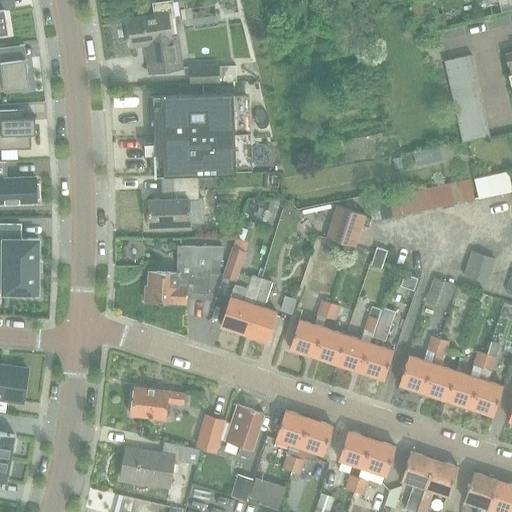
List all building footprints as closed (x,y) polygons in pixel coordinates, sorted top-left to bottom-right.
[(235,0),(221,0),(224,14),(238,11),(235,0)] [(153,15),(128,19),(131,46),(146,44),(149,72),(155,71),(181,68),(177,36),(171,37),(169,19),(174,19),(171,1),(151,3),(153,15)] [(425,4),(412,6),(415,21),(428,19),(425,4)] [(0,37),(8,36),(4,12),(0,12),(0,37)] [(441,12),(433,15),(435,25),(444,23),(441,12)] [(0,49),(0,48),(0,92),(30,88),(28,70),(28,67),(27,67),(26,60),(3,63),(0,49)] [(471,54),(463,56),(466,70),(474,68),(471,54)] [(463,56),(453,58),(456,72),(466,70),(463,56)] [(453,58),(444,60),(447,74),(456,72),(453,58)] [(190,82),(218,81),(217,65),(189,67),(190,82)] [(134,68),(112,69),(113,79),(135,77),(134,68)] [(456,72),(447,74),(449,85),(476,79),(474,68),(466,70),(456,72)] [(476,79),(449,85),(452,96),(479,90),(476,79)] [(479,90),(452,96),(454,107),(481,101),(479,90)] [(153,144),(143,144),(144,154),(154,154),(155,176),(172,175),(197,174),(235,173),(234,144),(232,93),(152,96),(153,144)] [(481,101),(454,107),(456,118),(484,112),(481,101)] [(35,116),(17,117),(16,109),(0,109),(0,149),(30,148),(30,134),(35,134),(35,116)] [(484,112),(456,118),(459,129),(486,123),(484,112)] [(486,123),(459,129),(462,141),(489,135),(486,123)] [(415,165),(442,160),(439,146),(413,151),(415,165)] [(6,161),(0,161),(0,203),(35,202),(35,198),(39,198),(38,183),(34,183),(34,176),(6,177),(6,161)] [(495,174),(500,192),(500,193),(511,190),(506,171),(495,174)] [(173,199),(149,200),(150,226),(166,226),(166,223),(189,222),(196,222),(196,224),(197,224),(197,222),(203,222),(202,199),(198,199),(197,174),(172,175),(173,199)] [(500,193),(500,192),(495,174),(485,176),(490,194),(490,195),(500,193)] [(475,178),(479,197),(490,195),(490,194),(485,176),(475,178)] [(463,200),(473,198),(469,179),(458,181),(463,200)] [(451,203),(463,200),(458,181),(447,183),(451,203)] [(442,205),(451,203),(447,183),(438,185),(442,205)] [(431,207),(442,205),(438,185),(427,187),(431,207)] [(422,209),(431,207),(427,187),(418,189),(422,209)] [(412,211),(422,209),(418,189),(408,191),(412,211)] [(401,214),(412,211),(408,191),(397,194),(401,214)] [(391,216),(401,214),(397,194),(387,196),(391,216)] [(380,218),(391,216),(387,196),(376,198),(380,218)] [(371,220),(380,218),(376,198),(367,200),(371,220)] [(325,236),(354,246),(364,214),(336,204),(325,236)] [(2,293),(37,296),(41,241),(23,240),(24,225),(0,223),(0,268),(3,269),(2,293)] [(177,303),(177,302),(186,303),(187,291),(191,291),(191,292),(208,293),(209,273),(219,274),(220,260),(221,260),(221,246),(177,246),(177,272),(149,271),(148,285),(145,285),(144,301),(177,303)] [(375,247),(370,264),(380,268),(386,250),(375,247)] [(474,279),(482,255),(470,251),(462,275),(474,279)] [(231,254),(221,283),(233,287),(243,258),(231,254)] [(474,279),(486,282),(494,259),(482,255),(474,279)] [(404,273),(400,285),(413,289),(417,278),(404,273)] [(228,303),(221,325),(243,332),(261,278),(251,275),(243,299),(231,295),(228,303)] [(444,307),(452,283),(433,277),(425,300),(444,307)] [(271,281),(261,278),(243,332),(266,339),(276,309),(263,305),(271,281)] [(286,286),(278,309),(291,313),(298,290),(286,286)] [(322,326),(325,317),(330,301),(321,299),(313,323),(298,318),(288,348),(312,356),(322,326)] [(330,301),(325,317),(335,320),(339,304),(330,301)] [(368,341),(379,308),(370,306),(360,339),(345,334),(335,363),(358,371),(368,341)] [(379,308),(368,341),(370,342),(379,345),(381,340),(383,341),(393,312),(380,307),(379,308)] [(335,363),(345,334),(322,326),(312,356),(335,363)] [(422,392),(439,338),(430,335),(423,359),(407,354),(398,384),(422,392)] [(455,370),(441,365),(443,355),(445,356),(449,340),(439,338),(422,392),(445,399),(455,370)] [(382,379),(392,349),(379,345),(370,342),(368,341),(358,371),(382,379)] [(502,385),(487,381),(490,371),(491,371),(499,343),(490,341),(486,353),(468,407),(492,415),(502,385)] [(468,407),(486,353),(476,350),(472,364),(473,365),(470,375),(455,370),(445,399),(468,407)] [(0,410),(5,411),(6,399),(22,401),(26,368),(0,364),(0,410)] [(182,404),(183,393),(133,387),(130,415),(164,418),(166,402),(182,404)] [(238,454),(248,458),(263,413),(236,404),(231,422),(224,440),(240,446),(238,454)] [(295,457),(308,417),(284,409),(275,438),(289,443),(281,468),(290,471),(295,457)] [(204,413),(194,446),(216,452),(219,439),(224,440),(231,422),(204,413)] [(308,417),(299,446),(322,454),(332,425),(308,417)] [(361,467),(371,437),(347,430),(337,459),(361,467)] [(0,456),(10,458),(14,434),(0,431),(0,456)] [(363,494),(371,470),(385,475),(395,445),(371,437),(361,467),(358,476),(353,491),(363,494)] [(168,487),(172,460),(196,464),(199,449),(163,441),(161,453),(124,447),(119,479),(168,487)] [(433,458),(410,450),(400,479),(412,483),(404,508),(416,511),(433,458)] [(0,456),(0,480),(6,481),(10,458),(0,456)] [(295,456),(290,471),(300,474),(304,459),(295,456)] [(457,466),(433,458),(416,511),(426,511),(433,490),(448,495),(457,466)] [(329,485),(335,469),(323,465),(318,481),(329,485)] [(485,511),(487,508),(496,479),(473,471),(463,500),(478,505),(475,511),(485,511)] [(344,488),(353,491),(358,476),(357,476),(348,474),(344,488)] [(231,494),(244,499),(251,479),(237,475),(231,494)] [(260,501),(266,480),(254,476),(248,497),(260,501)] [(511,483),(496,479),(487,508),(499,511),(511,511),(511,483)] [(173,487),(171,503),(184,504),(186,489),(173,487)] [(328,511),(333,496),(320,492),(313,511),(328,511)]
